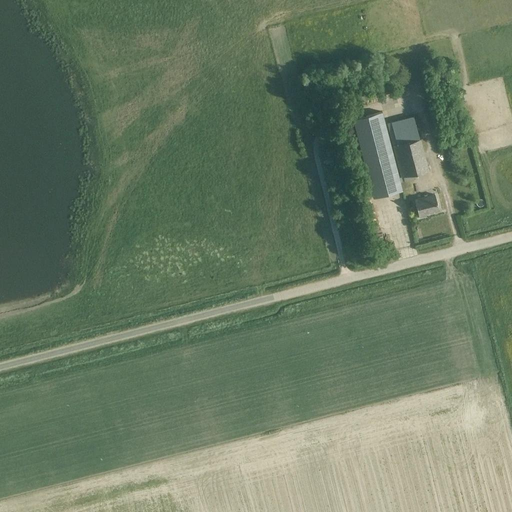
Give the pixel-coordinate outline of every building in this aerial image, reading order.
[(392,106),(394,113),(417,107),(413,93),(399,97),(401,104),(392,106)] [(364,95),(338,101),(340,110),(348,108),(348,106),(350,105),(351,106),(358,104),(359,106),(366,104),(364,95)] [(382,111),(353,119),(374,198),(403,190),(382,111)] [(419,139),(413,116),(387,122),(402,177),(429,170),(420,138),(419,139)] [(435,194),(415,200),(419,216),(427,214),(427,212),(439,209),(435,194)]
